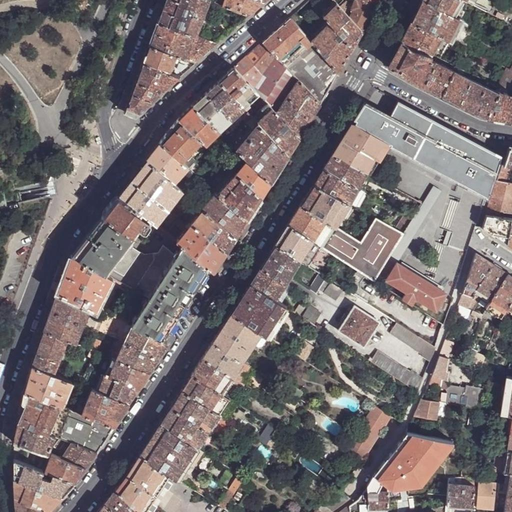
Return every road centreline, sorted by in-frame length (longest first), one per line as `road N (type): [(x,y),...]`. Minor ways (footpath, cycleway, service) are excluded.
road 1 (tertiary): [(73,511),(116,458),(364,68)]
road 2 (tertiary): [(116,163),(54,251),(0,397)]
road 3 (tertiary): [(286,0),(116,163)]
road 4 (residential): [(144,0),(104,111),(116,163)]
road 5 (residential): [(364,68),(479,129),(511,134)]
